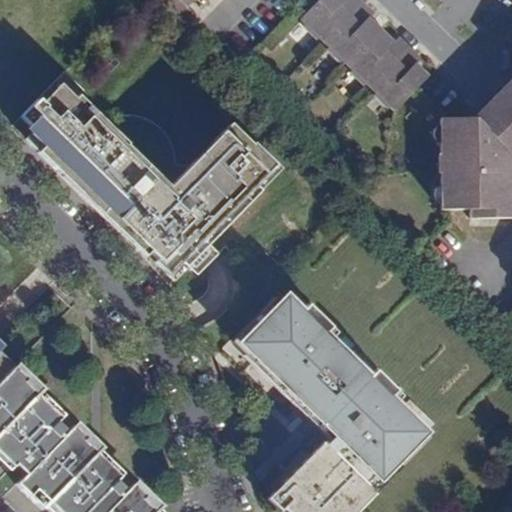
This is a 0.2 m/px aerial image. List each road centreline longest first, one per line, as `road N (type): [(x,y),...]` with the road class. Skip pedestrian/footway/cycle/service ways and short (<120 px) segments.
road 1 (residential): [(0,166),(114,277),(167,342),(228,511)]
road 2 (residential): [(511,111),(394,0)]
